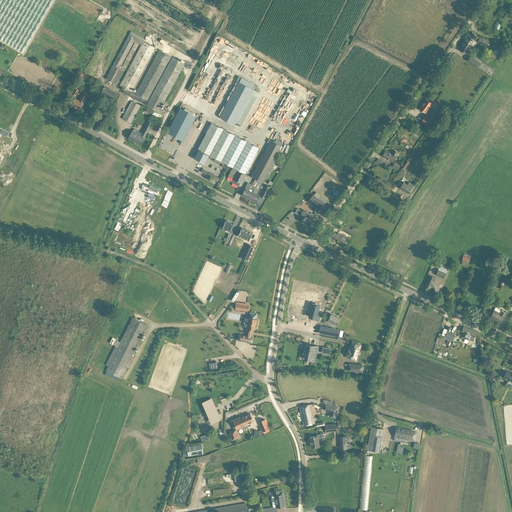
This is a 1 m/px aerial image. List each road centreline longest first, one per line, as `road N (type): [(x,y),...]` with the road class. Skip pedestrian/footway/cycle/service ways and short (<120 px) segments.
road 1 (unclassified): [(312,245),(489,0)]
road 2 (tertiary): [(300,240),(141,160)]
road 3 (track): [(228,0),(145,156)]
road 4 (tertiary): [(141,160),(0,80)]
road 5 (unclassified): [(270,379),(300,240)]
road 6 (unclassified): [(304,511),(302,448),(270,379)]
road 7 (unclassified): [(372,423),(375,385),(405,291)]
road 8 (track): [(99,249),(167,275),(207,318)]
